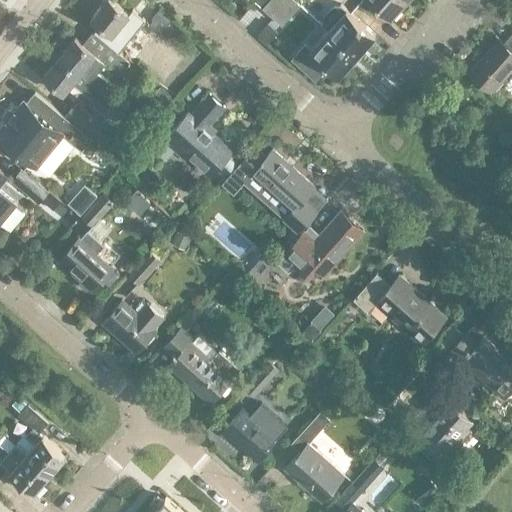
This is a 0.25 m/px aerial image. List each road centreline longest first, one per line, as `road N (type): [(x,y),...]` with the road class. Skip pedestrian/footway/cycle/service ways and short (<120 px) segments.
road 1 (residential): [(511,289),(341,137)]
road 2 (residential): [(150,423),(0,281)]
road 3 (residential): [(341,137),(187,0)]
road 4 (residential): [(341,137),(462,0)]
road 5 (residential): [(251,511),(150,423)]
